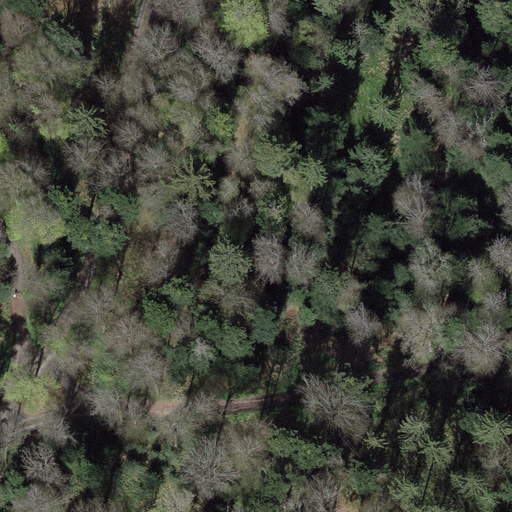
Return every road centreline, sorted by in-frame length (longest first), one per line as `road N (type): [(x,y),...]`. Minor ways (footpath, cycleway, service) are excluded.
road 1 (track): [(511,332),(318,393),(0,417)]
road 2 (track): [(0,414),(73,304),(149,0)]
road 3 (track): [(0,229),(12,253),(21,321),(0,411)]
